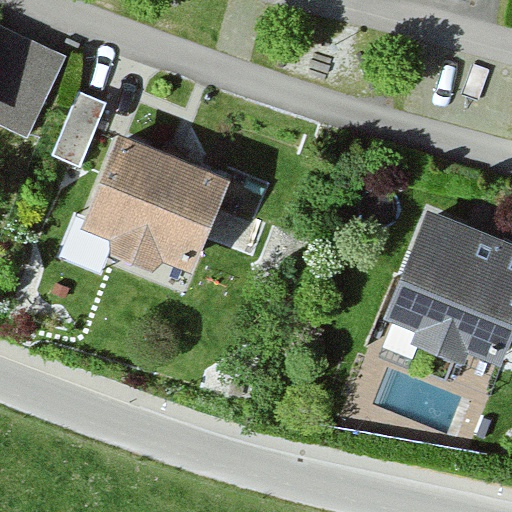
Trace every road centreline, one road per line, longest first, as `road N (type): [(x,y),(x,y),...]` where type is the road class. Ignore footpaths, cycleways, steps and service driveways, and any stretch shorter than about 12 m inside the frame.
road 1 (residential): [(38,0),(215,68),(511,159)]
road 2 (unclassified): [(0,380),(238,464),(434,511)]
road 3 (residential): [(511,46),(325,0)]
